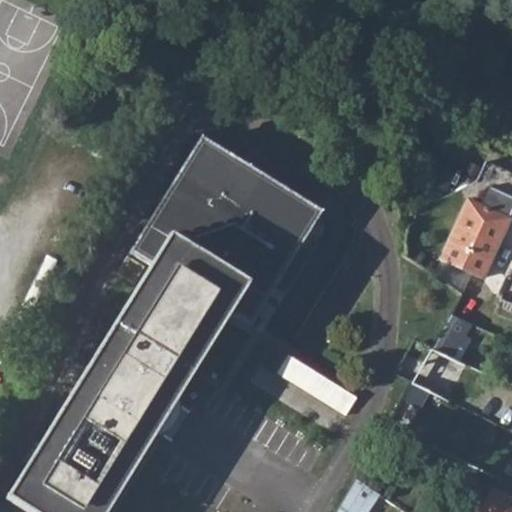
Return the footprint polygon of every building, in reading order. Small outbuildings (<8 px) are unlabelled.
[(0,472),(0,493),(30,511),(88,511),(176,369),(215,304),(252,326),(312,226),(297,216),(303,205),(182,128),(113,243),(132,255),(0,472)] [(442,260),(484,279),(511,215),(511,152),(493,144),(442,260)] [(434,350),(451,359),(458,347),(465,351),(470,340),(464,336),(470,324),(453,316),(434,350)] [(396,375),(414,385),(434,350),(416,342),(396,375)] [(451,359),(434,350),(414,385),(413,387),(449,403),(469,367),(451,359)] [(477,352),(469,367),(483,373),(492,355),(487,352),(484,356),(477,352)] [(341,429),(360,391),(286,355),(278,372),(261,364),(251,385),(341,429)] [(340,511),(369,511),(379,497),(357,483),(340,511)] [(484,511),(511,511),(511,498),(494,490),(484,511)]
